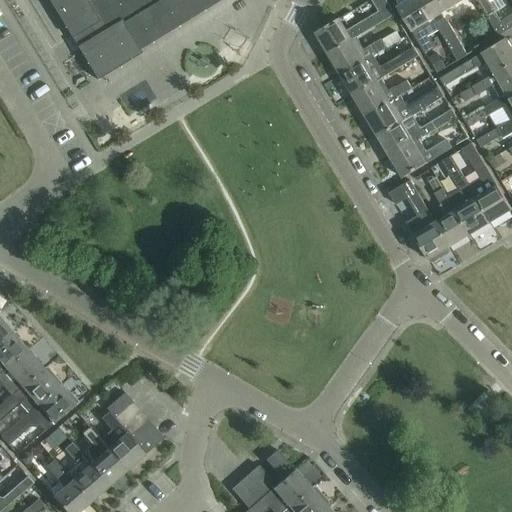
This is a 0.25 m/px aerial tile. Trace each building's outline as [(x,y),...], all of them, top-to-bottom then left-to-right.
[(49,0),(71,37),(73,39),(78,48),(98,81),(142,55),(140,51),(223,0),(49,0)] [(341,19),(316,34),(316,35),(329,56),(358,39),(396,16),(386,0),(372,0),(380,12),(348,31),(341,19)] [(420,0),(410,0),(397,8),(412,33),(425,55),(435,48),(428,38),(440,31),(436,26),(420,0)] [(448,0),(420,0),(436,26),(440,31),(458,61),(468,55),(446,20),(443,14),(453,8),(448,0)] [(448,0),(453,8),(467,0),(448,0)] [(476,0),(499,37),(511,28),(511,16),(501,23),(488,2),(489,1),(488,0),(476,0)] [(358,39),(329,56),(341,76),(374,56),(388,48),(402,40),(397,32),(383,40),(382,39),(364,50),(358,39)] [(482,54),(440,79),(445,87),(477,67),(477,69),(487,63),(494,75),(511,64),(511,48),(507,39),(482,54)] [(374,56),(341,76),(353,97),(383,79),(382,79),(382,78),(418,56),(414,48),(386,64),(383,67),(379,65),(374,56)] [(438,53),(429,58),(438,73),(447,68),(438,53)] [(473,86),(459,94),(465,104),(494,87),(501,99),(511,92),(511,64),(494,75),(474,87),(473,86)] [(383,79),(353,97),(365,117),(401,96),(412,89),(408,81),(389,91),(383,79)] [(401,96),(365,117),(378,138),(414,116),(425,110),(445,98),(440,90),(420,102),(409,108),(401,96)] [(501,99),(465,120),(469,128),(503,108),(511,121),(511,120),(511,92),(501,99)] [(414,116),(378,138),(390,159),(414,144),(420,140),(437,130),(457,118),(452,110),(432,122),(421,129),(414,116)] [(498,128),(477,140),(481,148),(502,136),(504,139),(511,133),(511,120),(511,121),(498,128)] [(414,144),(390,159),(403,179),(427,165),(427,164),(453,148),(447,140),(427,151),(420,140),(414,144)] [(472,144),(461,150),(468,161),(469,160),(481,181),(471,187),(478,198),(476,199),(491,224),(511,211),(497,186),(472,144)] [(501,154),(489,161),(495,170),(507,163),(501,154)] [(465,176),(455,182),(468,204),(457,210),(456,211),(471,236),(491,224),(476,199),(478,198),(471,187),(465,176)] [(437,177),(429,182),(436,194),(435,194),(448,216),(436,223),(435,224),(450,249),(471,236),(456,211),(457,210),(444,188),(437,177)] [(405,184),(390,194),(397,205),(408,199),(423,224),(412,230),(416,235),(414,236),(416,241),(429,261),(431,263),(434,264),(443,258),(444,255),(443,253),(450,249),(435,224),(436,223),(411,181),(405,184)] [(0,317),(0,342),(12,332),(15,329),(7,320),(4,322),(0,317)] [(0,374),(28,350),(12,332),(0,342),(0,374)] [(0,386),(3,384),(5,386),(13,395),(22,387),(44,368),(28,350),(0,374),(0,386)] [(0,405),(0,421),(20,404),(28,413),(34,408),(59,386),(62,383),(54,374),(51,376),(44,368),(22,387),(13,395),(0,405)] [(28,413),(1,437),(9,446),(30,427),(42,428),(45,431),(75,404),(78,402),(70,392),(67,392),(66,393),(59,386),(34,408),(28,413)] [(493,399),(486,392),(469,409),(476,416),(493,399)] [(125,393),(107,409),(115,418),(134,402),(126,393),(125,393)] [(134,402),(115,418),(123,427),(141,411),(134,402)] [(141,411),(123,427),(131,436),(149,420),(141,411)] [(76,413),(67,421),(75,431),(85,422),(76,413)] [(101,439),(100,440),(127,472),(146,455),(127,434),(109,413),(102,419),(111,430),(101,439)] [(149,420),(131,436),(138,445),(157,429),(149,420)] [(82,454),(81,455),(109,487),(127,472),(100,440),(101,439),(90,427),(82,434),(92,445),(82,454)] [(66,437),(58,428),(51,434),(59,443),(66,437)] [(157,429),(138,445),(147,454),(165,438),(157,429)] [(73,443),(65,450),(78,464),(67,474),(66,474),(91,503),(109,487),(81,455),(82,454),(73,443)] [(2,449),(0,450),(0,466),(1,467),(11,458),(2,449)] [(277,451),(266,461),(282,480),(293,470),(277,451)] [(55,459),(47,467),(65,488),(54,498),(66,511),(81,511),(91,503),(66,474),(67,474),(55,459)] [(259,465),(249,473),(266,493),(276,485),(259,465)] [(248,509),(246,511),(247,511),(263,511),(267,509),(276,509),(278,511),(283,511),(310,489),(295,471),(293,470),(282,480),(276,485),(266,493),(257,501),(248,509)] [(249,473),(240,481),(257,501),(266,493),(249,473)] [(0,511),(34,483),(28,476),(2,498),(0,497),(0,511)] [(240,481),(231,489),(248,509),(257,501),(240,481)] [(283,511),(320,511),(326,507),(327,505),(328,502),(321,495),(318,495),(316,496),(310,489),(283,511)] [(37,511),(44,506),(38,499),(23,511),(37,511)]
